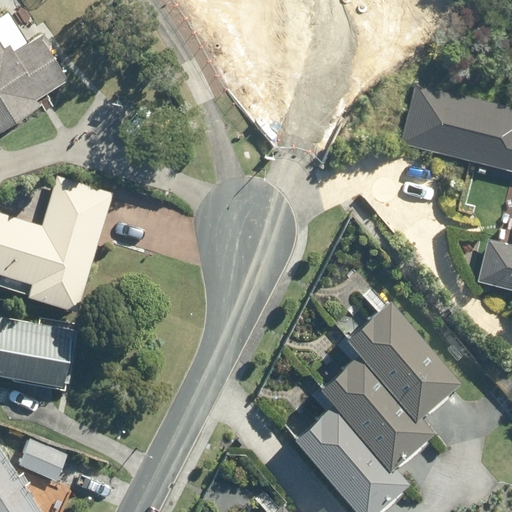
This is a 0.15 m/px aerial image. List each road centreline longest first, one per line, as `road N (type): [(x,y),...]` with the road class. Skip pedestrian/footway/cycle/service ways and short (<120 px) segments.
road 1 (unknown): [(246,235),(273,107),(252,0)]
road 2 (residential): [(321,511),(201,377)]
road 3 (residential): [(201,377),(133,511)]
road 4 (residential): [(246,235),(226,327),(201,377)]
